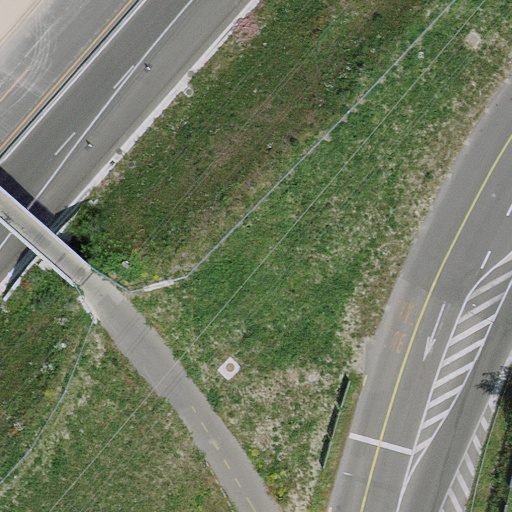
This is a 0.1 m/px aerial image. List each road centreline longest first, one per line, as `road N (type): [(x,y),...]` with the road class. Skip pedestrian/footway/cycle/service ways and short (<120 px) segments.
road 1 (tertiary): [(401,511),(456,330),(511,215)]
road 2 (motorway): [(0,208),(182,0)]
